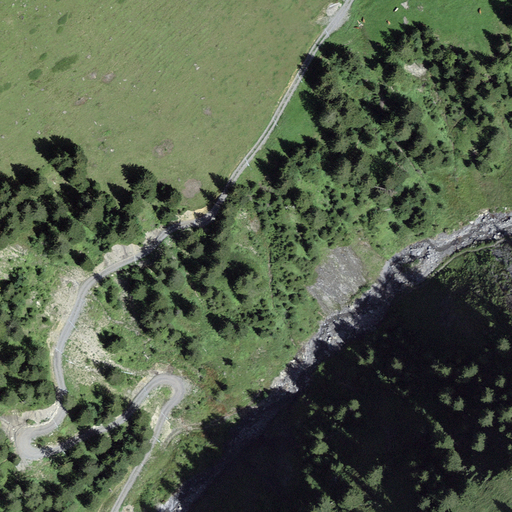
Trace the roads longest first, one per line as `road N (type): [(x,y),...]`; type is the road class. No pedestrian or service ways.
road 1 (track): [(26,449),(26,437),(49,429),(63,408),(61,345),(85,285),(173,229),(205,219),(351,0)]
road 2 (track): [(113,511),(181,392),(178,381),(151,383),(123,418),(71,445),(40,454),(26,449)]
